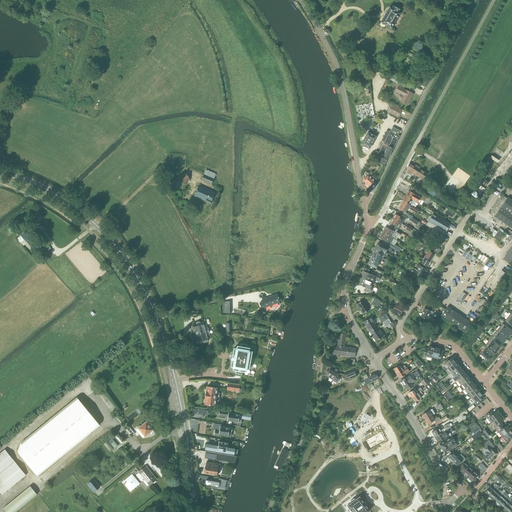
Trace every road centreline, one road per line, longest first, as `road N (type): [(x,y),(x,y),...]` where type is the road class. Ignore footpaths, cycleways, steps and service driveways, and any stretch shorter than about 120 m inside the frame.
road 1 (secondary): [(194,511),(178,386),(139,280),(74,204),(0,169)]
road 2 (residential): [(367,226),(493,0)]
road 3 (unclassified): [(474,0),(365,205)]
road 4 (tertiary): [(365,205),(332,55),(299,0)]
road 5 (unclassified): [(403,338),(399,328),(417,295),(502,168)]
road 6 (tertiary): [(463,487),(437,462),(375,360)]
road 7 (tertiary): [(375,360),(345,310),(343,291),(367,226)]
